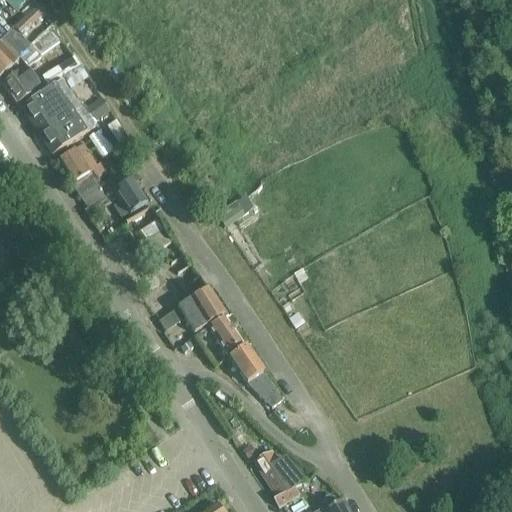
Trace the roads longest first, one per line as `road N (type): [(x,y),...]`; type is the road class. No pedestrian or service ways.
road 1 (residential): [(331,459),(196,252),(144,155)]
road 2 (residential): [(167,373),(89,245),(0,131)]
road 3 (residential): [(331,459),(319,462),(283,441),(218,380),(184,366),(167,373)]
road 4 (track): [(43,0),(144,155)]
road 5 (residential): [(257,511),(167,373)]
